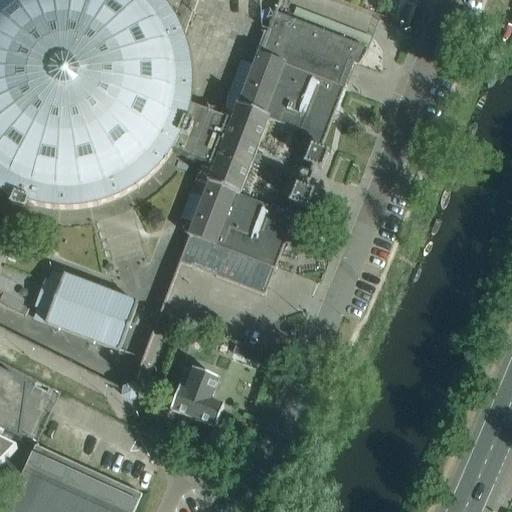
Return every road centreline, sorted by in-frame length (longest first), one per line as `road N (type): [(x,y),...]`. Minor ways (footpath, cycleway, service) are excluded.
road 1 (residential): [(246,511),(449,0)]
road 2 (secondary): [(462,511),(511,401)]
